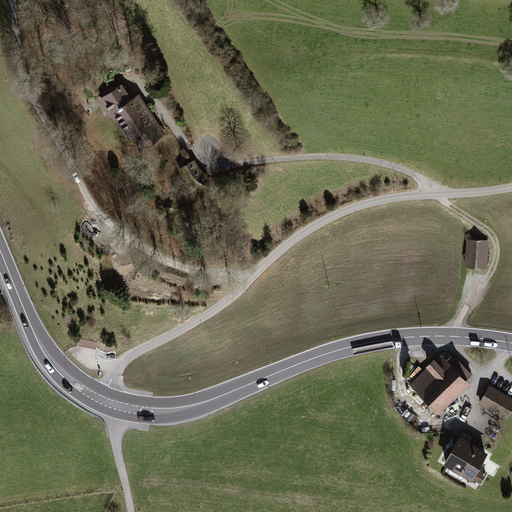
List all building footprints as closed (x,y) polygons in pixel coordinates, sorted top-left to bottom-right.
[(130,98),(122,83),(120,84),(118,81),(98,94),(100,97),(97,98),(106,114),(108,113),(127,141),(138,133),(148,147),(166,135),(139,94),(130,98)] [(202,171),(194,160),(178,168),(190,183),(204,190),(213,177),(202,171)] [(488,240),(466,239),(463,265),(488,268),(488,240)] [(144,313),(144,324),(164,324),(165,314),(144,313)] [(442,351),(408,384),(437,413),(470,380),(442,351)] [(511,396),(490,384),(479,403),(506,417),(511,406),(511,396)] [(488,447),(458,433),(443,463),(480,481),(486,467),(480,464),(488,447)]
